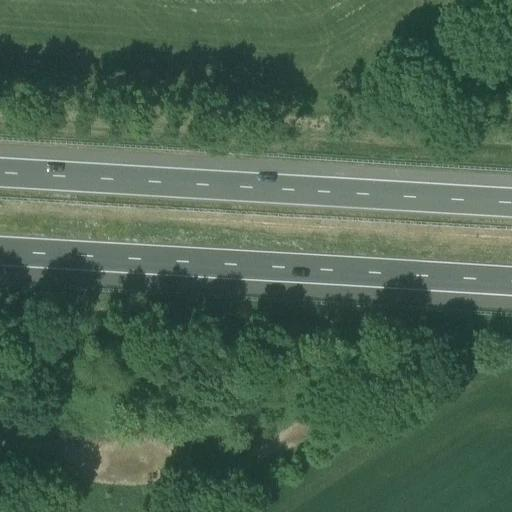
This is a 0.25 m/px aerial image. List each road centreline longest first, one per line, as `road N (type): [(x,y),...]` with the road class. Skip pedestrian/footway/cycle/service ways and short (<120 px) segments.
road 1 (motorway): [(511,201),(0,171)]
road 2 (motorway): [(0,254),(511,283)]
